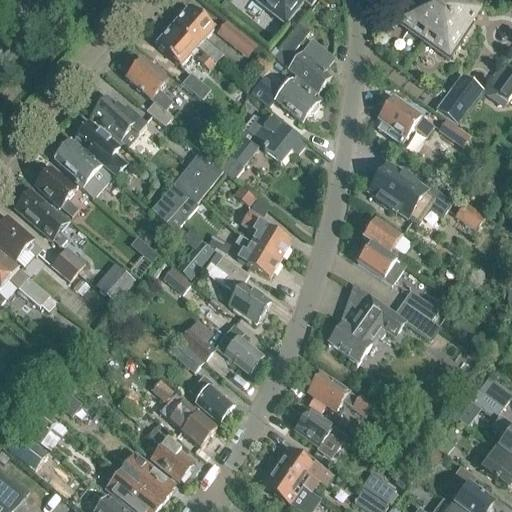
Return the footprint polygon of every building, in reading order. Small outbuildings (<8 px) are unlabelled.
[(276,40),(286,28),(304,4),(312,10),(319,0),(231,0),(229,3),(276,40)] [(410,0),(393,24),(421,43),(450,0),(410,0)] [(467,0),(450,0),(421,43),(449,62),(474,26),(471,24),(482,9),(467,0)] [(189,11),(172,30),(197,52),(203,57),(214,67),(221,59),(204,44),(214,33),(189,11)] [(239,55),(249,43),(226,25),(216,37),(239,55)] [(294,40),(284,52),(293,59),(302,47),(312,35),(303,28),(294,40)] [(172,30),(156,49),(180,71),(190,59),(197,52),(172,30)] [(376,37),(375,40),(375,43),(377,46),(380,47),(384,47),(386,45),(388,42),(387,39),(385,36),(382,35),(379,35),(376,37)] [(289,65),(285,70),(286,71),(318,97),(331,81),(324,76),(335,64),(312,45),(292,68),(290,66),(289,65)] [(203,57),(197,63),(208,73),(214,67),(203,57)] [(167,85),(143,63),(125,83),(153,107),(146,115),(165,131),(172,122),(165,115),(172,107),(159,95),(167,85)] [(511,72),(506,68),(485,95),(492,100),(505,98),(511,102),(511,99),(511,72)] [(190,77),(182,87),(202,104),(211,94),(190,77)] [(462,78),(452,93),(461,99),(456,105),(469,114),(483,93),(462,78)] [(310,105),(315,100),(299,85),(294,90),(286,98),(269,82),(255,98),(272,114),(279,106),(302,127),(308,120),(311,120),(316,115),(315,115),(315,112),(317,110),(310,105)] [(461,99),(452,93),(438,113),(459,127),(469,114),(456,105),(461,99)] [(147,132),(138,124),(127,114),(124,117),(108,102),(92,120),(128,153),(147,132)] [(378,124),(382,126),(377,134),(388,142),(394,134),(405,143),(412,133),(426,143),(434,131),(393,103),(378,124)] [(243,173),(241,172),(262,147),(266,150),(264,154),(281,168),(292,155),(297,159),(305,150),(270,121),(264,128),(254,120),(243,133),(242,132),(228,148),(235,155),(229,162),(230,162),(219,175),(222,177),(232,185),(243,173)] [(462,150),(469,140),(446,124),(439,134),(462,150)] [(72,145),(87,158),(116,182),(128,167),(116,157),(120,152),(88,126),(72,145)] [(76,185),(74,187),(92,203),(111,182),(70,146),(53,165),(76,185)] [(195,209),(222,177),(219,175),(198,158),(172,190),(195,209)] [(375,204),(395,218),(397,216),(418,231),(419,230),(418,229),(429,213),(441,221),(440,222),(441,223),(454,205),(428,187),(424,192),(387,167),(368,196),(377,202),(375,204)] [(78,214),(67,204),(75,194),(50,172),(34,191),(59,213),(60,212),(71,222),(78,214)] [(195,209),(172,190),(150,217),(172,237),(195,209)] [(247,211),(254,203),(240,191),(233,199),(247,211)] [(30,196),(28,198),(27,196),(19,205),(21,206),(14,214),(39,236),(40,235),(51,245),(68,226),(56,215),(55,217),(30,196)] [(197,215),(204,220),(209,213),(202,208),(197,215)] [(490,208),(485,217),(494,223),(500,214),(490,208)] [(457,221),(475,234),(482,223),(464,211),(457,221)] [(251,247),(280,264),(291,245),(263,229),(266,225),(248,215),(247,215),(240,228),(257,238),(251,247)] [(403,240),(374,219),(367,230),(368,236),(363,244),(367,247),(396,267),(413,278),(418,271),(394,253),(403,240)] [(32,244),(6,221),(0,228),(0,251),(14,263),(24,251),(34,259),(40,252),(31,245),(32,244)] [(195,254),(203,245),(190,235),(183,244),(195,254)] [(226,258),(231,250),(214,239),(209,247),(226,258)] [(130,249),(150,267),(156,260),(136,242),(130,249)] [(269,282),(280,264),(251,247),(246,256),(242,254),(237,263),(269,282)] [(396,267),(367,247),(362,254),(363,260),(359,267),(392,290),(398,283),(389,276),(396,267)] [(64,252),(57,260),(76,277),(83,269),(64,252)] [(215,270),(223,260),(218,256),(209,266),(215,270)] [(0,298),(0,292),(8,284),(39,311),(40,309),(48,317),(58,306),(28,281),(28,282),(12,269),(0,257),(0,308),(1,309),(5,304),(0,298)] [(76,277),(57,260),(49,269),(69,286),(76,277)] [(270,306),(241,288),(248,278),(241,273),(223,260),(215,270),(228,280),(223,288),(236,297),(228,309),(256,327),(270,306)] [(116,267),(96,289),(116,306),(135,284),(116,267)] [(182,299),(190,290),(169,273),(161,282),(182,299)] [(347,326),(345,325),(329,347),(358,368),(377,340),(382,343),(387,336),(395,341),(403,329),(428,346),(439,331),(429,325),(408,310),(399,322),(359,294),(352,313),(360,318),(351,332),(346,328),(347,326)] [(411,295),(403,307),(408,310),(429,325),(437,314),(411,295)] [(217,353),(248,379),(263,361),(242,345),(245,341),(233,331),(225,342),(226,342),(217,353)] [(178,346),(204,367),(214,355),(188,334),(178,346)] [(484,336),(482,351),(495,354),(498,338),(484,336)] [(169,357),(195,378),(204,367),(178,346),(169,357)] [(41,366),(32,376),(48,389),(56,379),(41,366)] [(14,379),(4,390),(7,393),(28,411),(39,400),(48,389),(32,376),(23,386),(14,379)] [(342,405),(365,421),(374,409),(361,400),(359,403),(323,377),(309,397),(314,401),(326,409),(335,415),(342,405)] [(217,427),(218,427),(220,425),(223,427),(230,418),(228,416),(233,410),(210,390),(211,388),(202,381),(190,396),(198,403),(194,407),(218,427),(217,427)] [(511,401),(511,397),(490,381),(480,395),(503,412),(511,401)] [(77,406),(53,387),(43,400),(67,418),(77,406)] [(166,407),(172,399),(157,387),(150,395),(166,407)] [(7,393),(0,401),(0,415),(17,430),(31,414),(28,411),(7,393)] [(494,425),(503,412),(480,395),(471,406),(494,425)] [(314,401),(308,409),(320,417),(326,409),(314,401)] [(137,427),(144,418),(124,402),(116,411),(137,427)] [(182,434),(181,435),(200,451),(216,432),(197,416),(183,405),(176,414),(173,419),(174,425),(177,430),(182,434)] [(31,414),(18,430),(39,447),(52,431),(53,429),(32,412),(31,414)] [(294,434),(318,451),(326,441),(335,447),(338,442),(342,445),(344,441),(308,415),(294,434)] [(497,453),(511,464),(511,431),(500,423),(492,432),(503,444),(497,453)] [(53,429),(52,431),(63,440),(67,435),(56,426),(53,429)] [(148,442),(153,446),(161,453),(152,465),(178,486),(192,468),(178,458),(181,455),(168,445),(167,445),(154,434),(148,442)] [(4,454),(15,462),(27,446),(16,438),(4,454)] [(452,448),(443,440),(435,450),(444,458),(452,448)] [(511,464),(497,453),(482,472),(507,491),(510,488),(511,489),(511,488),(511,464)] [(287,454),(274,472),(302,491),(311,497),(319,486),(326,490),(333,481),(314,467),(312,471),(287,454)] [(442,460),(434,455),(424,468),(432,474),(442,460)] [(133,459),(119,477),(161,510),(171,497),(169,496),(173,491),(133,459)] [(311,497),(302,491),(274,472),(262,490),(290,509),(290,508),(295,511),(314,511),(320,504),(311,497)] [(159,511),(161,510),(119,477),(106,494),(128,511),(159,511)] [(369,478),(359,490),(386,509),(395,495),(369,478)] [(399,479),(395,485),(396,489),(401,493),(407,485),(399,479)] [(0,511),(18,511),(24,506),(0,485),(0,511)] [(444,504),(454,511),(491,511),(493,510),(459,485),(444,504)] [(387,511),(388,511),(364,494),(354,507),(361,511),(387,511)] [(98,511),(119,511),(107,502),(98,511)] [(454,511),(443,503),(435,511),(419,511),(418,511),(454,511)]
